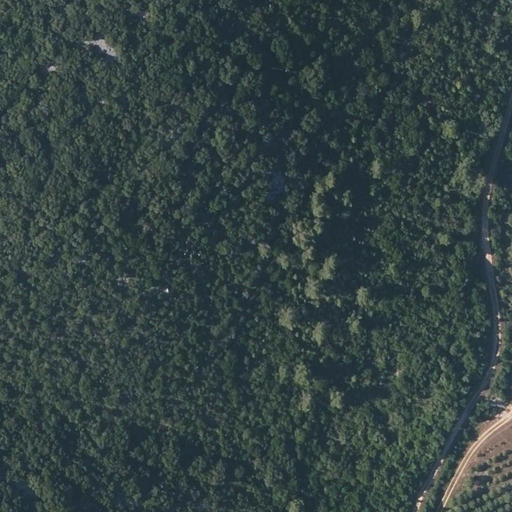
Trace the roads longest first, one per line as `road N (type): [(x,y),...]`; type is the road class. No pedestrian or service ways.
road 1 (track): [(511,97),(484,190),(496,352),(414,511)]
road 2 (track): [(439,511),(472,447),(511,411)]
